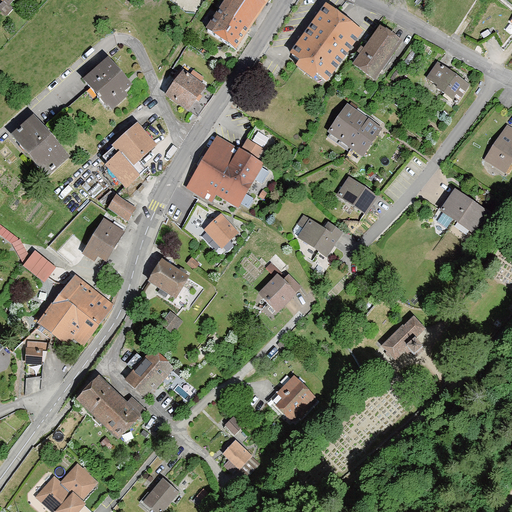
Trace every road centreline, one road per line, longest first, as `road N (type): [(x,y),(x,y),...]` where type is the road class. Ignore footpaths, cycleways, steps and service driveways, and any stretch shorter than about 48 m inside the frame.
road 1 (tertiary): [(285,0),(179,163),(133,269)]
road 2 (track): [(292,511),(511,319)]
road 3 (track): [(511,324),(317,511)]
road 4 (residential): [(500,71),(433,169),(355,255)]
road 5 (residential): [(176,431),(301,314)]
road 6 (residential): [(360,0),(500,71)]
road 7 (tertiary): [(133,269),(118,316),(58,399)]
